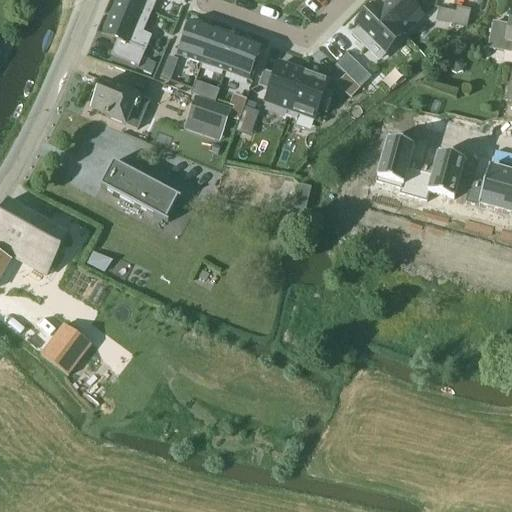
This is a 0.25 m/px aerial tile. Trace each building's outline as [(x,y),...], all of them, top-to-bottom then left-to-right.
[(118,0),(103,36),(117,42),(111,57),(138,69),(145,54),(152,39),(143,35),(152,14),(118,0)] [(118,0),(152,14),(157,0),(118,0)] [(373,6),(372,6),(373,7),(403,37),(422,18),(404,0),(382,0),(375,8),(373,6)] [(358,29),(351,36),(366,51),(373,44),(385,56),(403,37),(373,7),(355,25),(355,24),(354,25),(358,29)] [(467,28),(469,16),(456,13),(453,25),(467,28)] [(492,24),(487,49),(511,54),(511,69),(505,103),(511,104),(511,22),(510,22),(508,28),(492,24)] [(190,23),(178,58),(201,66),(213,32),(190,23)] [(213,32),(201,66),(225,75),(237,40),(213,32)] [(470,39),(465,41),(466,42),(470,49),(481,42),(476,35),(470,39)] [(237,40),(225,75),(249,83),(261,49),(237,40)] [(347,56),(336,67),(346,76),(346,77),(357,66),(347,56)] [(173,72),(177,61),(169,58),(165,69),(173,72)] [(449,65),(448,69),(450,75),(456,77),(461,74),(464,68),(461,62),(457,60),(452,61),(449,65)] [(147,62),(142,73),(150,76),(155,65),(147,62)] [(269,91),(265,104),(289,112),(287,119),(288,119),(303,75),(279,66),(275,76),(269,91)] [(357,66),(346,77),(360,90),(371,79),(357,66)] [(263,72),(258,87),(269,91),(275,76),(263,72)] [(303,75),(288,119),(296,122),(299,116),(315,121),(319,110),(327,113),(332,97),(324,94),(328,83),(303,75)] [(346,76),(337,85),(351,99),(360,90),(346,77),(346,76)] [(142,102),(103,85),(92,110),(106,116),(105,118),(124,127),(132,109),(138,112),(142,102)] [(214,104),(219,91),(212,89),(207,102),(214,104)] [(196,100),(188,121),(222,133),(230,112),(196,100)] [(233,109),(229,120),(238,123),(242,112),(233,109)] [(398,148),(389,179),(422,187),(425,175),(413,172),(418,153),(398,148)] [(425,175),(422,187),(452,195),(460,164),(442,159),(437,178),(425,175)] [(180,201),(181,200),(113,164),(100,188),(168,224),(168,223),(166,221),(177,200),(180,201)] [(470,187),(466,203),(501,213),(511,176),(511,175),(491,170),(484,191),(470,187)] [(511,176),(501,213),(511,216),(511,176)] [(300,187),(295,210),(306,213),(311,190),(300,187)] [(70,237),(8,202),(0,215),(0,252),(7,257),(46,279),(70,237)] [(465,244),(471,212),(460,209),(454,241),(465,244)] [(0,279),(9,263),(5,260),(7,257),(0,252),(0,279)] [(41,358),(69,379),(92,348),(63,327),(41,358)]
